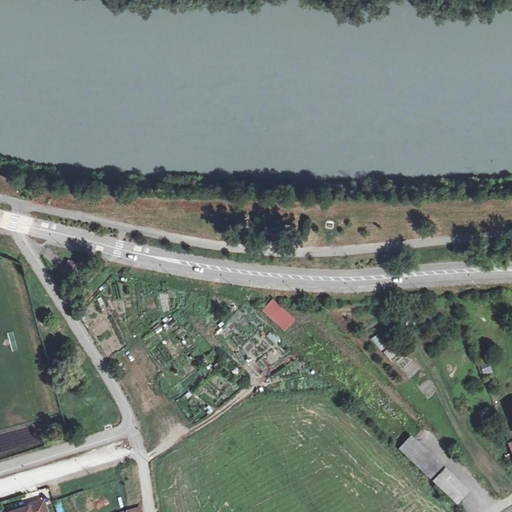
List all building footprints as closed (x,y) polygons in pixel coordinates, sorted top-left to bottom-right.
[(271,299),(260,312),(285,332),(296,319),(271,299)] [(475,312),(485,311),(484,301),(474,302),(475,312)] [(377,335),(372,339),(379,351),(385,347),(377,335)] [(382,353),(389,361),(395,356),(388,348),(382,353)] [(410,436),(397,451),(456,505),(470,490),(410,436)] [(46,511),(43,502),(28,506),(29,509),(17,511),(46,511)]
